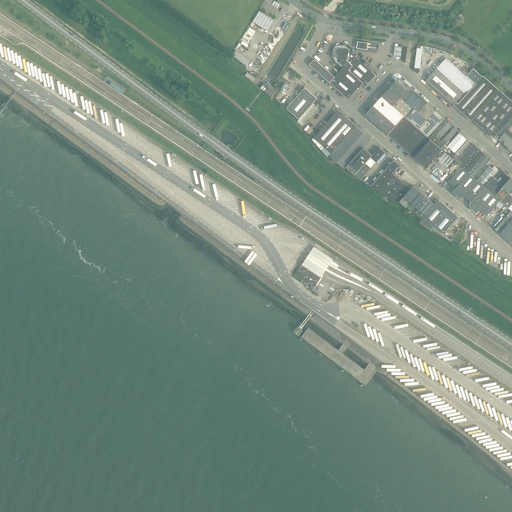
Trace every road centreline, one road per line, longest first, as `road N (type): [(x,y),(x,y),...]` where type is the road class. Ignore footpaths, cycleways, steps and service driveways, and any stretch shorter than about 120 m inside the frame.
road 1 (primary): [(511,344),(283,193),(22,0)]
road 2 (unclassified): [(511,167),(398,68),(353,114)]
road 3 (unclassified): [(353,114),(511,254)]
road 4 (tertiary): [(324,19),(445,40),(511,87)]
road 5 (unclassified): [(324,19),(302,65),(353,114)]
